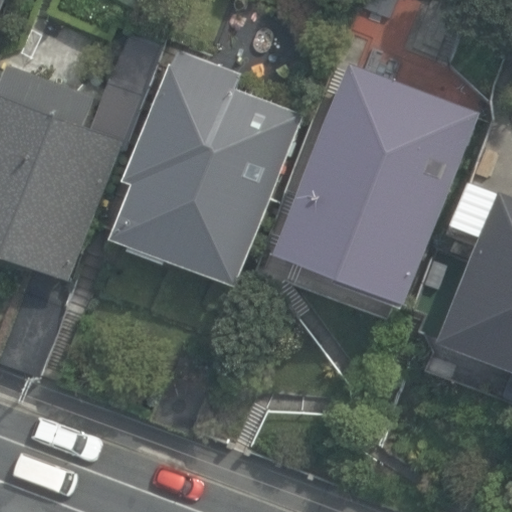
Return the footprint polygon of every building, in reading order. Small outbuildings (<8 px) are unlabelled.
[(0,0),(0,24),(9,0),(0,0)] [(0,87),(0,252),(74,280),(166,43),(131,29),(94,125),(88,122),(99,94),(10,61),(0,87)] [(234,274),(302,103),(234,76),(240,63),(176,38),(124,169),(132,172),(111,226),(234,274)] [(281,253),(411,302),(484,110),(354,60),(281,253)] [(444,340),(511,366),(511,204),(499,199),(444,340)] [(3,361),(43,375),(72,297),(32,282),(3,361)] [(161,420),(197,434),(222,366),(187,353),(161,420)]
